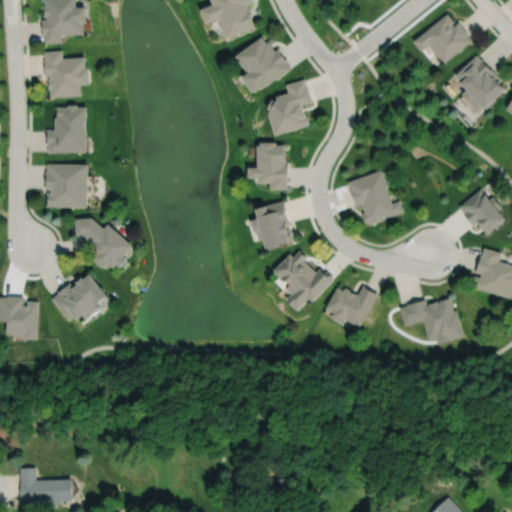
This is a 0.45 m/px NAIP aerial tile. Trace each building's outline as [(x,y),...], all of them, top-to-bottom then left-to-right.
[(40,18),(40,34),(42,34),(42,42),(60,41),(60,33),(82,32),(81,21),(84,21),(83,5),(74,5),(73,0),(43,0),(43,3),(42,4),(43,16),(45,15),(45,18),(40,18)] [(199,7),(204,21),(217,15),(221,25),(220,25),(225,37),(253,25),(250,16),(252,15),(249,7),(247,7),(245,3),(252,0),(210,0),(211,2),(199,7)] [(410,40),(418,49),(425,44),(440,62),(470,39),(465,34),(466,33),(456,20),(452,24),(450,22),(453,20),(446,12),(410,40)] [(234,54),(247,71),(240,76),(251,91),(259,86),(260,88),(275,77),(276,78),(291,67),(287,61),(288,60),(278,47),(274,49),(267,40),(265,41),(261,35),(234,54)] [(43,50),(43,58),(42,58),(43,75),(49,74),(49,77),(46,77),(47,88),(48,88),(49,96),(79,94),(78,83),(88,82),(87,66),(84,66),(83,55),(61,57),(60,49),(43,50)] [(475,53),(452,74),(458,80),(457,81),(463,89),(459,93),(467,101),(466,102),(473,110),(479,105),(481,107),(503,87),(498,82),(501,79),(490,67),(481,57),(479,58),(475,53)] [(271,98),(266,107),(269,109),(267,112),(274,134),(308,123),(307,121),(308,119),(307,116),(305,115),(305,113),(304,113),(301,104),(312,101),(307,85),(306,85),(303,78),(285,83),(288,91),(276,95),(274,99),(271,98)] [(46,128),(46,144),(47,144),(47,151),(65,151),(65,150),(86,150),(86,129),(84,129),(85,119),(86,119),(86,106),(77,106),(77,104),(67,103),(67,106),(56,106),(56,116),(54,116),(54,128),(46,128)] [(254,144),(255,166),(245,166),(245,177),(255,177),(255,182),(268,182),(268,188),(286,188),(286,180),(287,180),(287,164),(283,164),(283,161),(285,161),(285,151),(283,152),(283,144),(274,144),(274,141),(257,141),(257,144),(254,144)] [(46,162),(46,171),(45,171),(44,188),(50,188),(50,191),(46,191),(46,205),(86,206),(87,163),(46,162)] [(347,180),(349,187),(348,188),(355,205),(360,203),(363,211),(361,212),(365,223),(366,222),(367,223),(402,211),(398,199),(391,202),(384,185),(387,184),(381,168),(347,180)] [(458,205),(463,211),(462,212),(472,224),(476,221),(486,234),(505,218),(497,209),(501,206),(492,195),(488,198),(480,188),(458,205)] [(248,220),(251,232),(254,231),(257,240),(260,239),(263,249),(292,240),(289,228),(286,229),(284,224),(288,222),(284,209),(285,209),(282,199),(252,209),(255,218),(248,220)] [(74,218),(75,235),(83,234),(94,244),(95,242),(97,244),(97,251),(96,250),(90,257),(100,267),(107,266),(109,264),(113,268),(116,264),(119,267),(127,258),(124,255),(133,245),(108,223),(104,228),(91,217),(74,218)] [(483,246),(481,255),(480,255),(475,271),(480,273),(479,277),(473,275),(470,286),(511,298),(511,294),(511,264),(499,260),(501,252),(483,246)] [(299,249),(292,256),(288,253),(272,270),(272,272),(277,277),(279,277),(287,285),(284,288),(290,294),(284,300),(295,310),(306,298),(310,301),(333,278),(326,271),(324,272),(319,267),(315,271),(303,259),(306,256),(299,249)] [(51,298),(67,319),(72,316),(76,320),(82,316),(85,319),(99,308),(97,305),(107,297),(89,274),(83,279),(81,277),(75,282),(77,284),(73,287),(69,282),(57,292),(58,293),(51,298)] [(336,286),(324,308),(332,313),(329,317),(341,324),(343,319),(358,328),(377,293),(362,285),(357,294),(344,287),(342,290),(336,286)] [(0,296),(0,321),(6,322),(5,334),(23,335),(22,339),(36,340),(38,301),(27,300),(26,306),(23,305),(23,296),(7,295),(6,297),(0,296)] [(399,307),(404,325),(422,320),(428,340),(435,338),(437,345),(452,341),(452,340),(463,337),(456,310),(453,311),(449,296),(439,299),(439,301),(437,302),(436,300),(428,303),(428,304),(426,305),(424,298),(406,303),(407,305),(399,307)] [(19,465),(20,499),(44,498),(44,502),(61,501),(61,498),(72,497),(71,475),(35,477),(35,464),(19,465)] [(234,470),(234,490),(246,490),(246,497),(252,497),(252,499),(263,499),(263,502),(271,502),(271,499),(293,499),(293,476),(255,475),(255,471),(234,470)] [(466,511),(448,494),(429,511),(466,511)]
